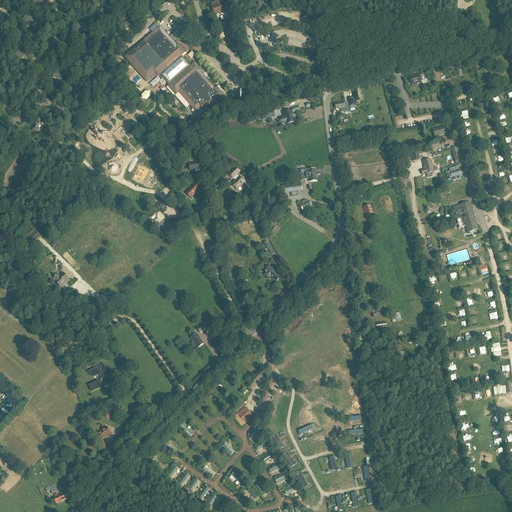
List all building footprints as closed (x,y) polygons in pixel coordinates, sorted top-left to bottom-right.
[(225,12),(222,3),(218,4),(218,5),(211,7),(214,15),(216,14),(216,15),(225,12)] [(111,10),(103,6),(100,13),(108,17),(111,10)] [(27,15),(22,20),(29,27),(34,21),(27,15)] [(174,24),(172,22),(173,21),(172,19),(167,23),(169,25),(169,24),(183,39),(189,34),(182,26),(179,23),(177,25),(175,23),(174,24)] [(131,20),(123,24),(126,30),(134,26),(131,20)] [(218,30),(230,27),(228,21),(216,25),(218,30)] [(79,22),(77,28),(86,30),(87,24),(79,22)] [(210,107),(224,95),(217,87),(215,89),(201,73),(203,71),(195,62),(190,66),(183,59),(181,56),(184,54),(186,52),(178,43),(176,45),(160,26),(124,58),(146,83),(156,74),(159,77),(160,75),(167,84),(168,85),(167,87),(175,96),(178,93),(195,113),(201,107),(203,111),(209,105),(210,107)] [(224,31),(228,45),(236,43),(232,29),(224,31)] [(109,35),(100,37),(101,44),(111,42),(109,35)] [(55,38),(51,43),(57,49),(62,44),(55,38)] [(21,61),(25,55),(17,50),(13,55),(21,61)] [(85,55),(78,61),(83,66),(90,60),(85,55)] [(101,67),(95,73),(99,78),(106,71),(101,67)] [(55,71),(53,78),(61,81),(64,74),(55,71)] [(419,75),(409,78),(411,86),(421,82),(427,80),(425,74),(419,76),(419,75)] [(263,120),(269,118),(274,117),(272,110),(267,111),(261,113),(263,120)] [(286,125),(294,122),(291,111),(283,113),(284,117),(280,118),(282,124),(286,123),(286,125)] [(36,133),(37,133),(38,132),(39,131),(38,130),(38,129),(37,129),(40,121),(40,120),(39,119),(38,118),(37,118),(36,119),(31,131),(36,133)] [(435,137),(448,133),(446,127),(433,130),(435,137)] [(126,135),(131,139),(135,134),(131,130),(126,135)] [(455,162),(460,160),(456,148),(451,149),(455,162)] [(420,160),(417,151),(410,153),(413,162),(420,160)] [(404,165),(412,162),(409,153),(401,155),(404,165)] [(434,173),(431,160),(422,162),(424,167),(423,167),(423,170),(421,170),(422,176),(434,173)] [(112,162),(105,169),(112,175),(119,168),(112,162)] [(190,171),(200,169),(199,162),(192,163),(191,162),(188,163),(190,171)] [(228,175),(233,179),(237,175),(240,172),(235,167),(228,175)] [(450,172),(446,173),(448,180),(452,179),(452,181),(461,179),(460,175),(459,170),(458,170),(457,167),(449,169),(450,172)] [(312,169),(305,170),(306,179),(309,178),(309,180),(309,183),(317,182),(316,177),(316,175),(315,170),(312,170),(312,169)] [(237,190),(245,182),(237,175),(233,179),(235,181),(231,185),(237,190)] [(185,193),(190,198),(199,189),(194,184),(185,193)] [(289,186),(290,193),(302,190),(301,184),(289,186)] [(169,195),(175,203),(179,200),(173,192),(169,195)] [(300,206),(302,209),(310,205),(308,201),(307,202),(306,200),(302,202),(303,204),(300,206)] [(162,201),(155,206),(156,207),(159,211),(165,206),(162,201)] [(468,233),(478,230),(470,203),(454,208),(460,228),(466,226),(468,233)] [(366,217),(374,215),(371,205),(363,208),(366,217)] [(429,210),(433,208),(430,205),(425,206),(423,211),(427,215),(432,213),(429,210)] [(264,253),(267,252),(269,257),(274,255),(270,246),(262,250),(264,253)] [(63,273),(59,277),(65,282),(63,285),(67,289),(72,284),(73,285),(76,282),(77,283),(80,279),(82,276),(82,275),(89,268),(88,266),(87,265),(86,265),(85,263),(80,268),(74,263),(70,267),(76,273),(71,279),(63,273)] [(275,273),(275,272),(270,266),(264,271),(266,273),(263,275),(268,280),(271,277),(276,282),(280,278),(275,273)] [(179,305),(182,309),(190,303),(187,299),(179,305)] [(200,333),(211,325),(208,320),(196,328),(200,333)] [(191,339),(198,349),(204,344),(197,334),(191,339)] [(500,351),(500,343),(492,343),(492,351),(500,351)] [(373,354),(377,355),(383,358),(385,353),(376,349),(373,354)] [(95,390),(111,383),(103,365),(88,372),(93,377),(100,374),(103,380),(102,380),(101,381),(95,384),(95,385),(95,390)] [(492,390),(492,395),(493,399),(493,400),(495,400),(510,397),(509,394),(510,394),(509,388),(508,388),(508,384),(495,386),(496,389),(492,390)] [(10,398),(8,401),(16,407),(18,404),(10,398)] [(234,410),(237,413),(244,406),(241,403),(234,410)] [(245,408),(236,415),(233,418),(242,428),(254,418),(245,408)] [(329,419),(332,416),(326,408),(317,416),(321,420),(326,416),(329,419)] [(109,411),(104,416),(108,419),(113,414),(109,411)] [(183,424),(180,427),(189,437),(192,434),(183,424)] [(311,425),(298,431),(300,435),(313,429),(311,425)] [(106,427),(95,437),(100,442),(111,432),(106,427)] [(253,439),(260,430),(257,428),(249,437),(253,439)] [(273,437),(280,448),(284,445),(277,435),(273,437)] [(325,435),(314,444),(317,448),(328,438),(325,435)] [(258,452),(267,445),(265,442),(255,448),(258,452)] [(225,444),(222,446),(230,455),(233,452),(225,444)] [(165,445),(163,449),(173,453),(175,449),(165,445)] [(285,454),(292,466),(296,464),(289,452),(285,454)] [(265,463),(275,456),(272,453),(262,459),(265,463)] [(162,467),(152,460),(150,464),(149,464),(160,471),(162,467)] [(268,469),(271,473),(281,467),(279,464),(279,463),(268,469)] [(205,465),(202,469),(213,477),(216,473),(205,465)] [(170,479),(179,469),(175,466),(167,477),(170,479)] [(230,475),(240,484),(243,481),(233,472),(230,475)] [(298,476),(305,487),(309,485),(302,473),(298,476)] [(189,477),(189,476),(185,474),(178,484),(181,486),(189,477)] [(288,479),(286,475),(275,481),(277,485),(288,479)] [(192,492),(200,482),(196,479),(189,489),(192,492)] [(259,483),(256,486),(263,496),(266,494),(259,483)] [(47,492),(50,491),(51,494),(57,491),(56,488),(54,485),(45,489),(47,492)] [(201,500),(209,489),(206,486),(198,497),(201,500)] [(297,490),(295,486),(284,491),(286,495),(297,490)] [(56,504),(70,498),(67,492),(64,487),(59,489),(61,495),(58,496),(57,494),(54,495),(55,498),(53,498),(56,504)] [(250,487),(247,491),(255,500),(258,497),(258,496),(250,487)] [(217,498),(214,495),(208,503),(211,506),(217,498)] [(221,511),(228,503),(225,501),(218,511),(219,511),(221,511)]
